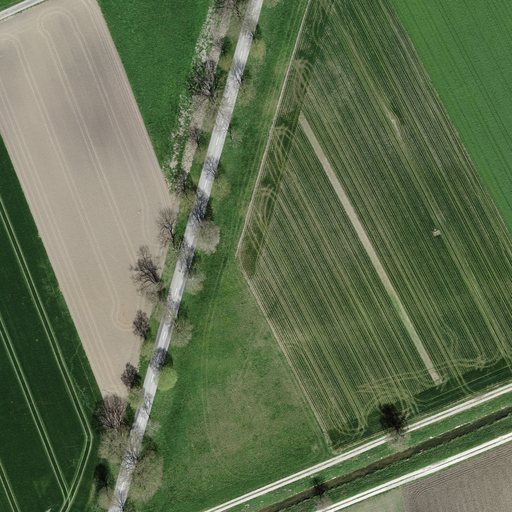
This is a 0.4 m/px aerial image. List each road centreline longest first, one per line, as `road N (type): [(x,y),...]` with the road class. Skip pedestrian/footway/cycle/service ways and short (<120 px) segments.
road 1 (tertiary): [(116,511),(255,0)]
road 2 (track): [(211,511),(511,385)]
road 3 (track): [(511,435),(327,511)]
